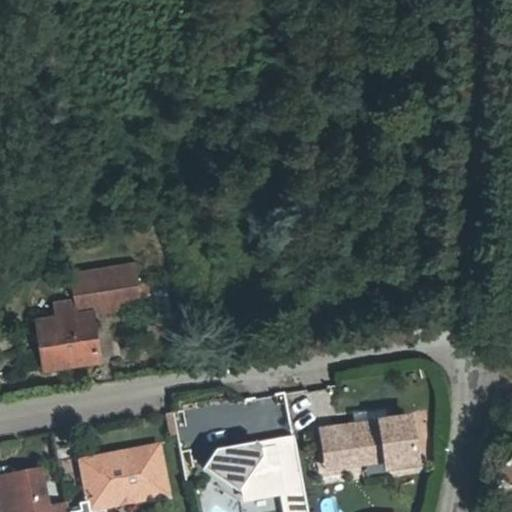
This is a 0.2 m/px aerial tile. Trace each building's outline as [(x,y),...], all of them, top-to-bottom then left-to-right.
[(86,314),(155,303),(152,281),(84,292),(86,314)] [(49,369),(93,363),(93,359),(105,357),(102,341),(94,342),(92,333),(88,333),(86,314),(44,321),(49,369)] [(424,461),(420,419),(330,428),(333,461),(391,456),(392,466),(424,461)] [(306,475),(299,433),(279,437),(279,442),(268,444),(260,438),(230,443),(234,460),(246,470),(250,493),(287,486),(286,478),(306,475)] [(279,437),(278,435),(260,438),(268,444),(279,442),(279,437)] [(234,460),(230,443),(222,445),(208,462),(250,493),(246,470),(234,460)] [(90,511),(101,511),(171,497),(162,451),(82,469),(90,511)] [(312,511),(306,475),(286,478),(287,486),(291,511),(312,511)] [(6,511),(69,511),(69,507),(52,511),(46,481),(2,490),(6,511)]
